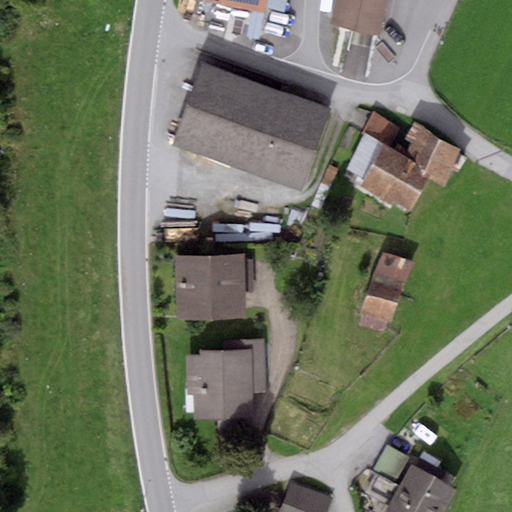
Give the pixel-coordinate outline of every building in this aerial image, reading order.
[(202,0),(259,13),(261,0),(202,0)] [(338,0),(334,20),(375,30),(381,0),(338,0)] [(323,106),(194,63),(166,146),(295,189),(323,106)] [(373,116),(345,170),(359,178),(375,149),(383,153),(395,127),(373,116)] [(458,155),(417,132),(402,160),(442,182),(458,155)] [(383,153),(375,149),(359,178),(354,187),(403,215),(425,177),(383,153)] [(240,254),(173,256),(175,322),(242,320),(240,254)] [(380,256),(353,324),(381,335),(408,267),(380,256)] [(238,351),(181,353),(184,425),(247,422),(246,407),(267,406),(264,332),(237,333),(238,351)] [(407,456),(385,445),(372,471),(394,482),(407,456)] [(440,511),(451,491),(408,469),(385,511),(440,511)] [(324,511),(329,503),(292,487),(281,511),(324,511)]
